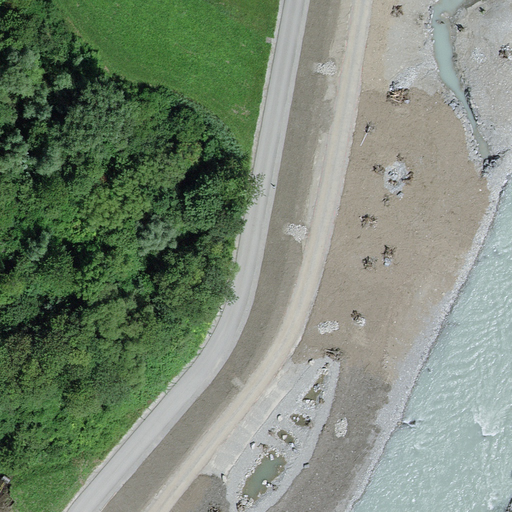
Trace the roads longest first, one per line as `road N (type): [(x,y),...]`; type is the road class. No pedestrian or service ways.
road 1 (unknown): [(76,511),(228,336),(302,0)]
road 2 (unclassified): [(509,0),(413,306),(321,511)]
